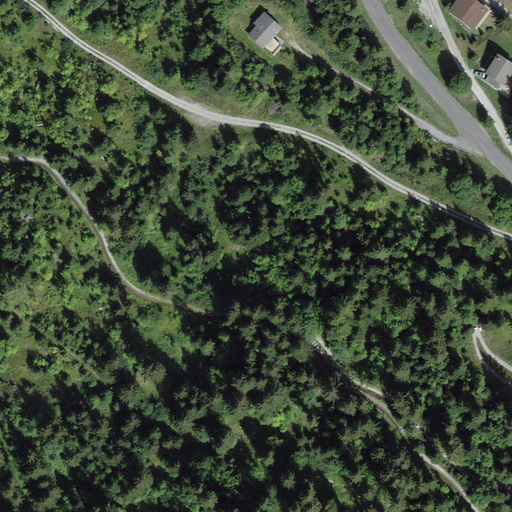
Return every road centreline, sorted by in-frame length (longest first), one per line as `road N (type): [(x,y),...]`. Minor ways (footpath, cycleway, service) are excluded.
road 1 (track): [(511,238),(307,137),(163,99),(27,0)]
road 2 (track): [(385,511),(286,464),(190,445),(123,410),(0,305)]
road 3 (track): [(481,146),(459,147),(429,131),(311,62),(286,37)]
road 4 (residential): [(370,0),(425,86),(511,174)]
road 5 (residential): [(511,147),(467,78),(436,0)]
